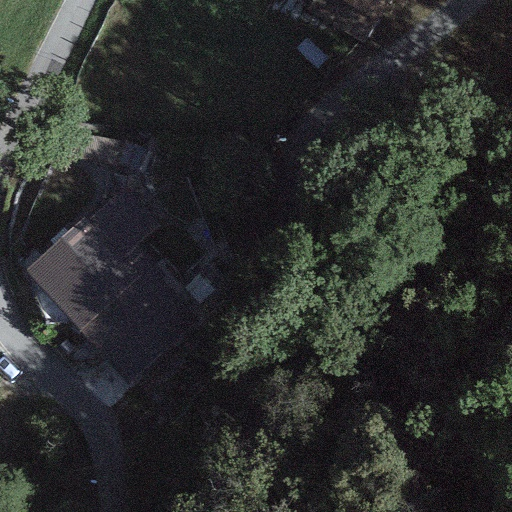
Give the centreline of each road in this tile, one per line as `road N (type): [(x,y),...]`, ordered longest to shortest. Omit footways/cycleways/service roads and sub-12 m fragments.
road 1 (residential): [(463,0),(304,139),(294,183),(298,345),(262,426),(190,511)]
road 2 (residential): [(113,511),(91,412),(0,309)]
road 3 (residential): [(0,164),(80,0)]
